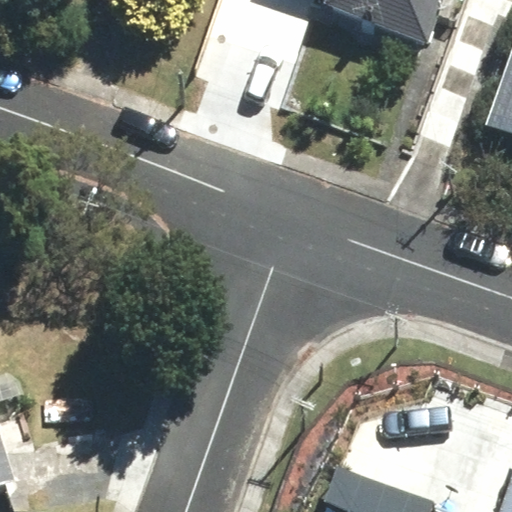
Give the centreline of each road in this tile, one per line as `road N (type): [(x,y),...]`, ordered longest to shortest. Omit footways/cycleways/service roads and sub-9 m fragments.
road 1 (residential): [(289,217),(186,511)]
road 2 (residential): [(289,217),(0,112)]
road 3 (residential): [(511,297),(289,217)]
